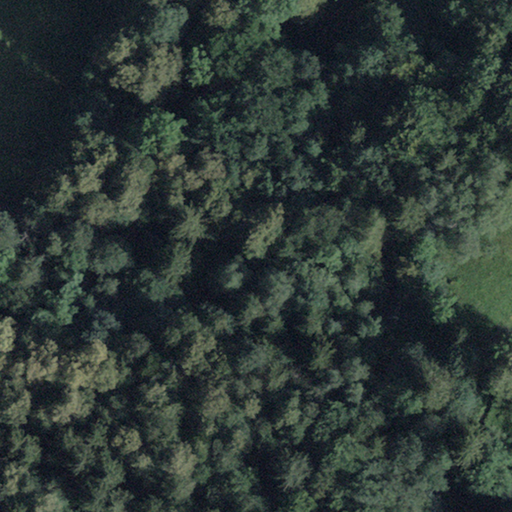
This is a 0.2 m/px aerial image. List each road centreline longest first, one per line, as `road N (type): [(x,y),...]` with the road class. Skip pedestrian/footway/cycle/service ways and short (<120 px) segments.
road 1 (track): [(511,209),(337,267),(219,270),(78,225),(0,138)]
road 2 (track): [(55,0),(67,75),(216,230),(293,273)]
